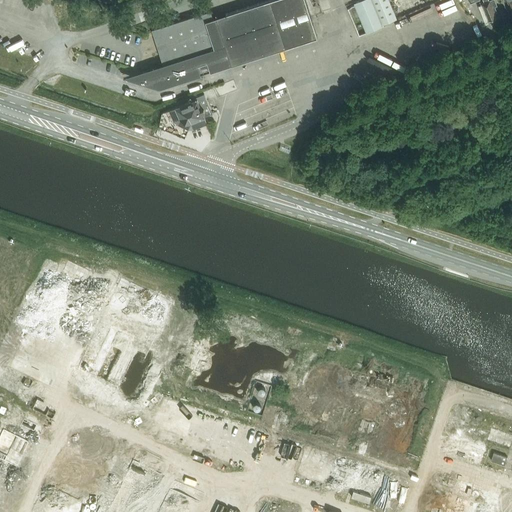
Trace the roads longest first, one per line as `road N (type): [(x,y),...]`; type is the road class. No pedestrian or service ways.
road 1 (unclassified): [(207,178),(220,158),(511,39)]
road 2 (secondary): [(511,278),(207,178)]
road 3 (secondary): [(121,149),(0,109)]
